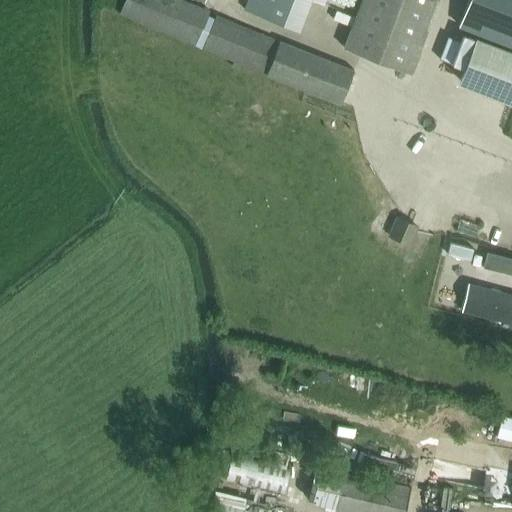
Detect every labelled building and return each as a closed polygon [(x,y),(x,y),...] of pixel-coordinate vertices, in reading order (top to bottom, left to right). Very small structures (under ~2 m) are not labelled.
[(354,71),(180,0),(125,0),(119,14),(340,104),(354,71)] [(247,0),(243,10),(299,32),(312,0),(247,0)] [(438,0),(361,0),(343,48),(411,74),(438,0)] [(511,0),(468,0),(459,26),(511,46),(511,0)] [(330,6),(328,17),(343,20),(345,9),(330,6)] [(511,51),(475,37),(457,83),(511,103),(511,51)] [(399,212),(394,233),(412,237),(416,216),(399,212)] [(511,257),(486,251),(482,267),(511,274),(511,272),(511,257)] [(511,294),(468,284),(461,311),(511,324),(511,294)] [(511,434),(511,432),(511,410),(496,408),(492,431),(511,434)] [(267,450),(264,463),(230,456),(225,480),(284,492),(289,470),(286,470),(289,454),(267,450)] [(433,453),(432,469),(460,472),(462,456),(433,453)] [(410,474),(413,464),(397,459),(394,469),(410,474)] [(404,511),(410,488),(344,473),(344,471),(324,467),(324,468),(320,467),(311,504),(335,510),(334,511),(404,511)]
